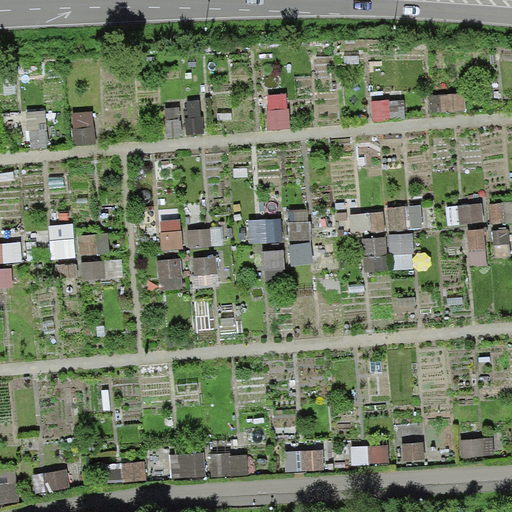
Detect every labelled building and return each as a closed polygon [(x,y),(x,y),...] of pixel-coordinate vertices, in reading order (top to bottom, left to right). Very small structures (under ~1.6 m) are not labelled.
[(466,93),(429,94),(430,112),(467,110),(466,93)] [(188,117),(183,117),(185,135),(204,133),(200,99),(186,101),(188,117)] [(404,99),(374,102),(375,120),(405,118),(404,99)] [(182,106),(165,108),(167,137),(185,135),(183,117),(182,106)] [(46,110),(26,111),(28,129),(48,128),(46,110)] [(285,110),(267,112),(268,128),(287,127),(286,121),(285,110)] [(93,111),(73,112),(75,144),(95,143),(93,111)] [(48,128),(28,129),(29,148),(49,146),(48,128)] [(511,200),(490,203),(493,225),(511,222),(511,200)] [(484,202),(448,205),(450,223),(485,220),(484,202)] [(421,205),(387,208),(389,229),(423,227),(421,205)] [(310,211),(287,212),(288,239),(311,239),(310,211)] [(384,211),(371,212),(371,230),(385,230),(384,211)] [(264,222),(251,223),(252,242),(264,241),(264,245),(284,244),(283,217),(264,218),(264,222)] [(181,218),(159,220),(162,248),(183,247),(181,218)] [(72,227),(51,229),(53,257),(74,256),(72,227)] [(211,228),(187,230),(188,244),(224,244),(224,227),(211,228)] [(486,227),(467,229),(471,266),(490,265),(486,227)] [(508,229),(493,230),(495,255),(511,254),(508,229)] [(109,233),(78,235),(80,255),(110,253),(109,233)] [(412,233),(389,234),(389,253),(413,252),(412,233)] [(386,236),(363,238),(364,254),(387,252),(386,236)] [(329,240),(311,241),(313,260),(331,258),(329,240)] [(311,241),(289,244),(291,262),(313,260),(311,241)] [(21,242),(0,243),(0,261),(22,259),(21,242)] [(285,249),(263,251),(265,270),(287,268),(285,249)] [(387,254),(364,256),(365,269),(388,268),(387,254)] [(215,257),(192,259),(195,275),(218,273),(215,257)] [(180,258),(157,259),(159,288),(183,287),(180,258)] [(121,259),(104,260),(105,277),(123,276),(121,259)] [(104,260),(81,262),(82,279),(105,277),(104,260)] [(12,268),(0,268),(0,288),(13,288),(12,268)] [(493,437),(460,439),(461,461),(495,458),(493,437)] [(423,443),(402,443),(403,460),(424,459),(423,443)] [(389,445),(352,447),(352,463),(390,462),(389,445)] [(325,448),(285,451),(286,470),(326,468),(325,448)] [(205,453),(169,454),(171,478),(207,476),(205,453)] [(249,475),(248,454),(210,455),(212,476),(249,475)] [(145,460),(100,464),(102,484),(147,480),(145,460)] [(17,467),(0,467),(0,502),(19,501),(17,467)] [(67,468),(32,473),(35,494),(71,488),(67,468)]
